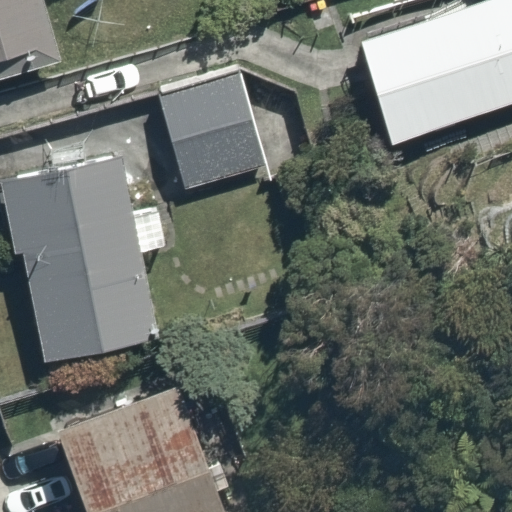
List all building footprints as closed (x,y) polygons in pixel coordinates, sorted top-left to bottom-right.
[(47,0),(0,0),(0,68),(59,57),(47,0)] [(511,0),(483,0),(381,31),(410,129),(511,98),(511,0)] [(265,61),(157,85),(181,192),(289,168),(265,61)] [(162,324),(125,132),(4,155),(41,347),(162,324)] [(246,511),(186,369),(68,418),(106,511),(246,511)]
